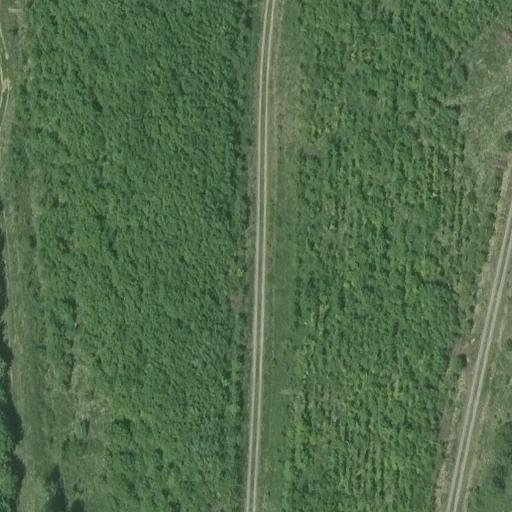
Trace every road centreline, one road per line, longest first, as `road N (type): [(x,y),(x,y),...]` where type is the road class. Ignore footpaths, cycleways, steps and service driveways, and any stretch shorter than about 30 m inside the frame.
road 1 (track): [(259,511),(280,0)]
road 2 (track): [(0,218),(20,511)]
road 3 (track): [(511,259),(465,511)]
